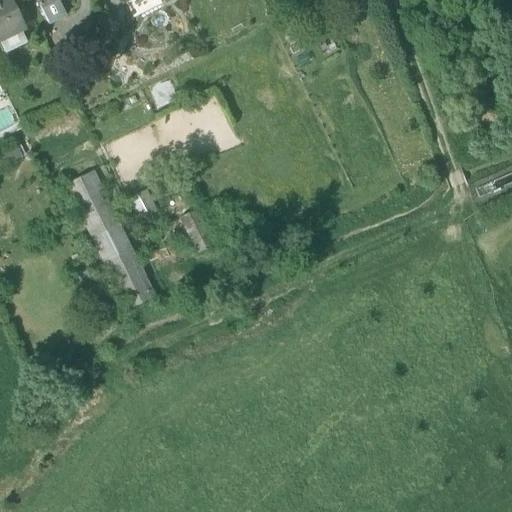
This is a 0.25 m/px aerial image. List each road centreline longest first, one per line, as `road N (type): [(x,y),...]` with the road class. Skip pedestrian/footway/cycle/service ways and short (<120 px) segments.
road 1 (track): [(461,199),(149,349),(0,496)]
road 2 (track): [(388,0),(465,211),(511,190)]
